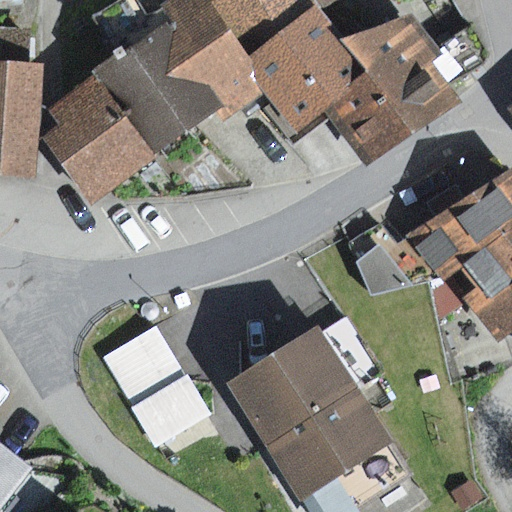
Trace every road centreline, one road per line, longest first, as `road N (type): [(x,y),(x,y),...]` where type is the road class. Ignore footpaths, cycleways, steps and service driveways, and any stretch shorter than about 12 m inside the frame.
road 1 (residential): [(495,112),(267,240),(202,265),(47,291)]
road 2 (residential): [(47,291),(46,354),(66,399),(128,473),(188,511)]
